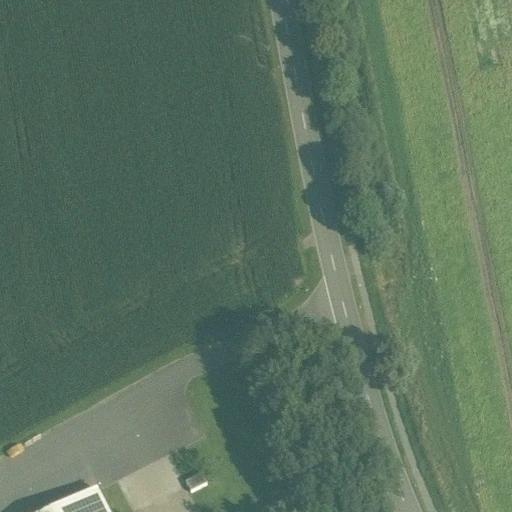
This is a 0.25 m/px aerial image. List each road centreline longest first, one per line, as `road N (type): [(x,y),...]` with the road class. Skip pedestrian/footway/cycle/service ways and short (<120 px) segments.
road 1 (secondary): [(280,0),(329,252),(407,511)]
road 2 (unknown): [(0,484),(340,292)]
